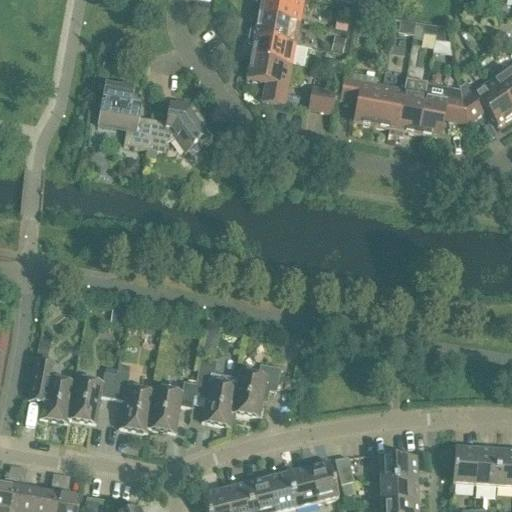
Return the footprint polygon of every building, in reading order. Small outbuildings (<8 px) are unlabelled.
[(258,19),(299,27),(303,8),(307,9),(308,7),(272,0),(255,0),(255,4),(260,5),(258,19)] [(248,39),(300,49),(301,46),(296,45),(299,27),(258,19),(255,33),(250,32),(248,39)] [(415,29),(404,27),(403,39),(413,41),(415,29)] [(427,31),(425,39),(434,40),(436,33),(427,31)] [(443,32),(437,31),(435,45),(445,47),(443,32)] [(292,69),(295,51),(300,52),(300,49),(248,39),(247,47),(253,48),(250,62),(292,69)] [(246,84),(268,88),(267,92),(264,91),(264,93),(262,93),(261,102),(262,102),(262,104),(284,108),(292,69),(250,62),(246,84)] [(511,69),(491,84),(511,113),(511,69)] [(356,105),(352,128),(375,132),(382,90),(344,83),(341,98),(339,106),(352,108),(352,105),(356,105)] [(403,137),(417,140),(425,98),(427,88),(427,87),(406,83),(404,94),(395,141),(402,143),(403,137)] [(458,91),(459,94),(459,96),(461,105),(466,129),(482,118),(481,115),(484,113),(497,131),(511,120),(511,113),(491,84),(472,97),(464,86),(458,91)] [(114,133),(125,135),(136,137),(139,122),(141,113),(142,105),(132,103),(134,91),(121,88),(121,92),(105,89),(102,102),(105,103),(104,108),(101,107),(97,130),(98,130),(98,127),(115,130),(114,133)] [(447,125),(466,129),(461,105),(459,96),(459,94),(427,88),(425,98),(417,140),(439,144),(443,122),(447,122),(447,125)] [(395,141),(404,94),(382,90),(375,132),(389,134),(388,140),(395,141)] [(312,92),(308,114),(319,117),(324,94),(312,92)] [(335,97),(335,96),(324,94),(319,117),(331,119),(334,105),(335,98),(335,97)] [(192,109),(180,107),(179,114),(174,113),(175,109),(169,108),(165,127),(152,125),(148,147),(146,155),(164,158),(166,148),(174,143),(185,158),(198,149),(199,152),(211,143),(203,131),(205,129),(192,110),(192,109)] [(123,150),(146,155),(148,147),(152,125),(139,122),(136,137),(125,135),(123,150)] [(229,432),(232,417),(236,391),(237,383),(214,378),(217,366),(201,363),(196,389),(194,400),(206,403),(201,427),(229,432)] [(53,367),(36,364),(28,405),(42,408),(39,424),(67,429),(68,424),(67,423),(74,388),(73,387),(48,383),(50,368),(53,369),(53,367)] [(258,380),(238,376),(237,383),(236,391),(232,417),(259,422),(264,394),(276,397),(280,373),(260,369),(258,380)] [(153,397),(126,392),(129,378),(117,376),(116,379),(111,403),(124,405),(119,433),(147,438),(148,433),(147,433),(154,397),(153,397)] [(68,424),(95,429),(100,401),(111,403),(116,379),(104,377),(102,388),(74,383),(73,387),(74,388),(67,423),(68,424)] [(180,411),(192,413),(194,400),(196,389),(184,387),(182,397),(154,392),(153,397),(154,397),(147,433),(148,433),(175,438),(180,411)] [(454,452),(452,489),(475,490),(477,453),(454,452)] [(496,492),(498,455),(477,453),(475,490),(496,492)] [(511,492),(511,455),(498,455),(496,492),(511,492)] [(347,462),(335,466),(341,490),(352,487),(353,487),(347,462)] [(416,462),(379,463),(380,486),(417,485),(416,462)] [(306,473),(316,509),(338,503),(329,467),(306,473)] [(7,484),(5,490),(0,489),(0,511),(11,511),(15,492),(16,485),(18,472),(10,471),(8,484),(7,484)] [(24,487),(27,474),(18,472),(16,485),(24,487)] [(302,511),(316,509),(306,473),(285,478),(293,511),(302,511)] [(53,478),(50,492),(58,493),(61,480),(53,478)] [(266,483),(272,511),(293,511),(285,478),(266,483)] [(58,493),(57,500),(66,502),(69,481),(61,480),(58,493)] [(272,511),(266,483),(244,489),(249,511),(272,511)] [(417,485),(380,486),(381,509),(418,508),(417,485)] [(344,501),(354,498),(352,487),(341,490),(344,501)] [(249,511),(244,489),(223,494),(227,511),(249,511)] [(33,511),(36,496),(15,492),(11,511),(33,511)] [(202,499),(204,511),(227,511),(223,494),(202,499)] [(36,496),(33,511),(55,511),(57,500),(36,496)] [(78,511),(80,504),(66,502),(57,500),(55,511),(78,511)]
